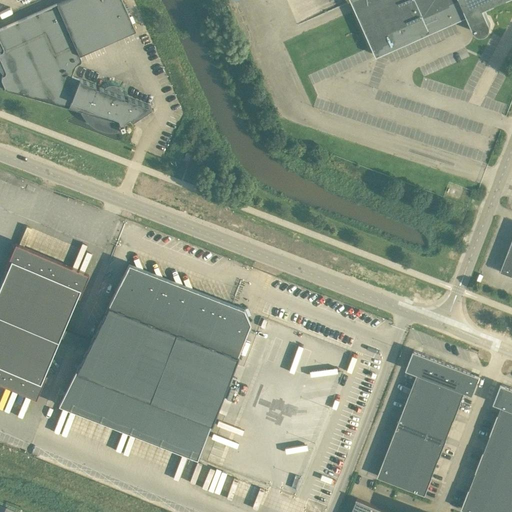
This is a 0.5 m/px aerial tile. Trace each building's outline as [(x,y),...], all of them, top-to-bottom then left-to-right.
[(2,88),(83,110),(86,115),(89,118),(92,122),(95,124),(98,126),(100,128),(104,129),(106,130),(108,130),(112,130),(115,129),(117,128),(116,120),(119,120),(120,124),(119,124),(121,129),(125,127),(124,121),(149,106),(150,106),(151,106),(127,97),(127,93),(126,90),(125,88),(123,86),(122,84),(117,82),(113,81),(112,81),(110,81),(107,81),(104,83),(101,85),(100,86),(71,75),(75,66),(76,65),(77,64),(79,63),(80,62),(81,61),(81,60),(81,58),(79,54),(135,29),(122,0),(63,0),(0,28),(0,41),(3,48),(3,49),(3,50),(2,51),(0,52),(0,58),(4,68),(5,71),(5,73),(5,74),(4,74),(2,76),(1,76),(1,77),(1,78),(1,79),(4,85),(4,88),(2,88)] [(511,0),(351,0),(377,55),(468,15),(474,28),(474,29),(475,30),(475,31),(476,31),(476,32),(477,32),(477,33),(478,33),(479,33),(480,34),(481,34),(482,34),(483,34),(484,34),(485,33),(486,33),(487,32),(488,31),(489,31),(489,30),(489,29),(490,29),(490,28),(490,27),(491,27),(491,26),(491,25),(491,24),(490,23),(490,22),(490,21),(484,7),(500,0),(511,0)] [(189,161),(191,154),(186,152),(183,159),(189,161)] [(0,378),(35,393),(43,373),(45,368),(56,344),(59,336),(63,327),(66,320),(76,296),(85,275),(17,247),(0,287),(0,378)] [(511,256),(506,255),(500,271),(511,275),(511,256)] [(75,370),(58,404),(197,458),(234,362),(250,321),(244,307),(236,304),(234,305),(235,306),(228,309),(225,302),(218,305),(215,298),(208,301),(205,294),(198,297),(195,291),(188,294),(185,287),(178,290),(175,283),(168,286),(165,279),(158,282),(155,275),(148,278),(145,271),(139,274),(135,267),(128,264),(127,266),(110,301),(91,339),(65,328),(63,327),(59,336),(61,337),(62,337),(63,337),(86,347),(75,370)] [(480,375),(413,349),(406,369),(417,373),(377,475),(425,494),(464,391),(473,394),(480,375)] [(511,511),(511,387),(500,383),(493,402),(501,405),(498,414),(498,413),(490,434),(484,451),(483,451),(475,471),(476,471),(470,488),(469,488),(461,508),(471,511),(511,511)] [(424,511),(422,511),(421,511),(390,511),(357,498),(356,499),(358,500),(353,511),(424,511)]
